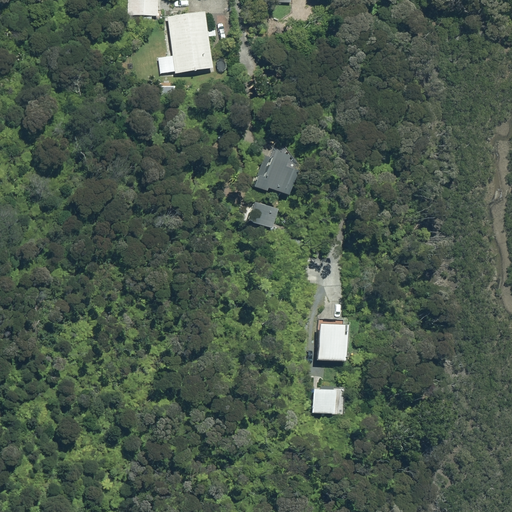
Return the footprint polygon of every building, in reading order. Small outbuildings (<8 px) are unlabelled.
[(127,0),(127,15),(156,17),(157,0),(127,0)] [(173,74),(211,69),(204,12),(166,18),(171,56),(158,58),(160,74),(173,73),(173,74)] [(265,189),(286,196),(294,172),(281,168),(285,157),(270,152),(262,179),(255,176),(251,188),(264,192),(265,189)] [(243,221),(268,229),(274,211),(250,202),(243,221)] [(314,361),(343,363),(345,327),(316,325),(314,361)] [(311,391),(309,415),(331,416),(332,392),(311,391)]
